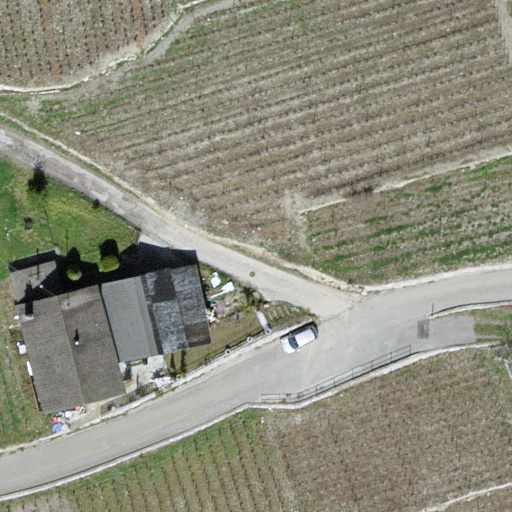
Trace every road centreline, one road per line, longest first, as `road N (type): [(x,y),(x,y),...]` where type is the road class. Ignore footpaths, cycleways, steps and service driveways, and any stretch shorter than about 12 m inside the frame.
road 1 (unclassified): [(354,337),(0,156)]
road 2 (unclassified): [(0,483),(154,432),(354,337)]
road 3 (unclassified): [(354,337),(511,293)]
